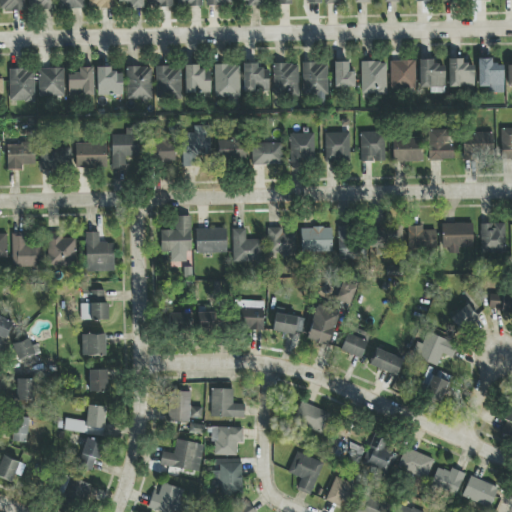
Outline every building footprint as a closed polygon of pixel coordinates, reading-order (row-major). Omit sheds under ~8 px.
[(0,0),(0,10),(25,10),(24,0),(0,0)] [(54,0),(28,0),(29,9),(54,9),(54,0)] [(83,0),(58,0),(59,9),(84,9),(83,0)] [(114,9),(113,0),(87,0),(88,9),(114,9)] [(144,8),(143,0),(118,0),(118,9),(144,8)] [(474,64),(463,65),(463,59),(449,59),(449,87),(475,87),(474,64)] [(503,64),(492,65),(492,59),(478,59),(479,88),(504,87),(503,64)] [(420,88),(431,88),(431,94),(445,93),(445,65),(434,66),(434,60),(420,60),(420,88)] [(416,61),(391,62),(391,89),(416,88),(416,61)] [(335,62),(335,88),(355,87),(355,72),(349,72),(349,62),(335,62)] [(361,62),(361,94),(386,94),(387,63),(361,62)] [(303,96),(317,96),(318,104),(325,104),(324,96),(328,96),(327,63),(302,64),(303,96)] [(240,97),(240,64),(214,65),(215,98),(240,97)] [(243,64),(244,92),(269,91),(269,69),(258,70),(258,64),(243,64)] [(298,64),(273,64),(274,96),(299,95),(298,64)] [(186,94),(211,93),(210,71),(199,71),(199,65),(185,65),(186,94)] [(68,74),(68,96),(94,96),(93,67),(79,67),(79,74),(68,74)] [(97,68),(97,94),(122,94),(122,73),(112,73),(111,67),(97,68)] [(152,67),(127,67),(127,100),(152,100),(152,67)] [(181,67),(156,67),(156,98),(182,98),(181,67)] [(64,96),(64,69),(39,69),(39,97),(64,96)] [(9,102),(34,102),(34,70),(9,70),(9,102)] [(511,158),(511,128),(501,129),(502,159),(511,158)] [(112,135),(112,169),(126,168),(126,157),(141,157),(141,129),(126,129),(126,135),(112,135)] [(453,161),(452,130),(429,130),(429,161),(453,161)] [(326,162),(350,161),(349,132),(325,133),(326,162)] [(361,162),(385,161),(384,132),(360,132),(361,162)] [(210,134),(184,133),(183,165),(196,166),(196,155),(210,155),(210,134)] [(493,133),(463,133),(463,157),(494,157),(493,133)] [(290,134),(290,164),(314,163),(314,134),(290,134)] [(33,137),(7,138),(8,170),(23,170),(23,165),(34,165),(33,137)] [(157,163),(175,162),(174,138),(155,139),(157,163)] [(422,138),(392,138),(393,162),(423,162),(422,138)] [(245,159),(245,140),(217,141),(218,160),(245,159)] [(282,143),(252,144),(252,165),(282,165),(282,143)] [(106,144),(75,144),(75,168),(107,168),(106,144)] [(41,169),(71,169),(71,148),(41,148),(41,169)] [(190,216),(175,217),(175,230),(161,231),(161,252),(170,252),(170,261),(186,260),(186,252),(191,252),(190,216)] [(473,248),(473,224),(442,223),(442,252),(459,252),(459,248),(473,248)] [(480,224),(481,253),(505,252),(504,224),(480,224)] [(436,231),(423,230),(423,226),(409,226),(409,250),(436,251),(436,231)] [(339,260),(356,260),(355,227),(338,227),(339,260)] [(403,245),(402,227),(373,228),(373,246),(403,245)] [(227,253),(226,228),(196,229),(196,254),(227,253)] [(282,228),(267,228),(268,255),(296,254),(295,233),(282,234),(282,228)] [(302,252),(332,252),(332,228),(301,228),(302,252)] [(260,240),(245,240),(245,229),(232,229),(233,263),(261,262),(260,240)] [(114,243),(100,243),(99,233),(85,233),(86,273),(115,272),(114,243)] [(40,246),(26,246),(26,234),(12,234),(12,268),(41,267),(40,246)] [(76,239),(62,239),(62,235),(49,235),(48,266),(75,267),(76,239)] [(350,306),(357,287),(344,281),(336,300),(350,306)] [(80,304),(81,321),(108,320),(107,291),(90,291),(91,304),(80,304)] [(490,309),(501,309),(501,313),(511,312),(511,294),(490,295),(490,309)] [(263,331),(264,302),(238,301),(237,330),(263,331)] [(464,331),(479,317),(467,303),(451,318),(464,331)] [(328,346),(339,313),(317,306),(306,339),(328,346)] [(192,314),(169,313),(169,330),(191,330),(192,314)] [(198,313),(199,331),(215,331),(215,313),(198,313)] [(301,335),(305,318),(276,313),(273,330),(301,335)] [(0,337),(5,340),(13,323),(0,317),(0,337)] [(361,359),(369,334),(350,327),(341,352),(361,359)] [(438,366),(442,354),(453,358),(458,345),(426,332),(422,344),(416,341),(410,356),(438,366)] [(105,335),(81,335),(82,356),(105,356),(105,335)] [(40,361),(31,338),(14,345),(23,368),(40,361)] [(404,360),(376,348),(369,365),(397,377),(404,360)] [(107,370),(89,370),(89,392),(107,392),(107,370)] [(421,395),(440,402),(448,383),(429,375),(421,395)] [(35,401),(35,380),(17,379),(16,400),(35,401)] [(211,418),(245,418),(245,404),(233,404),(233,389),(211,389),(211,418)] [(168,392),(168,422),(189,422),(189,418),(202,418),(202,407),(191,407),(191,393),(168,392)] [(329,412),(300,403),(293,423),(323,432),(329,412)] [(64,430),(87,434),(88,427),(103,429),(107,408),(89,405),(86,422),(66,419),(64,430)] [(505,420),(506,421),(502,434),(511,437),(511,406),(509,405),(505,420)] [(27,443),(28,418),(14,417),(12,442),(27,443)] [(243,428),(213,427),(212,456),(237,456),(237,443),(243,443),(243,428)] [(388,476),(396,455),(384,449),(387,440),(374,435),(361,464),(388,476)] [(91,471),(95,459),(98,460),(104,444),(87,438),(78,466),(91,471)] [(199,472),(204,445),(176,440),(174,454),(163,452),(160,466),(199,472)] [(397,471),(427,479),(433,457),(403,449),(397,471)] [(311,494),(324,464),(297,452),(288,473),(301,479),(297,488),(311,494)] [(0,460),(0,478),(13,482),(19,461),(1,457),(0,460)] [(241,459),(213,460),(213,486),(221,485),(221,495),(242,494),(241,459)] [(465,474),(451,469),(449,473),(437,468),(430,487),(456,497),(465,474)] [(325,501),(344,509),(355,485),(336,476),(325,501)] [(490,508),(498,488),(470,476),(462,497),(490,508)] [(151,511),(155,511),(178,511),(183,489),(157,483),(151,511)] [(385,511),(386,510),(393,511),(419,511),(369,496),(363,511),(385,511)] [(256,511),(245,499),(233,510),(234,511),(256,511)]
